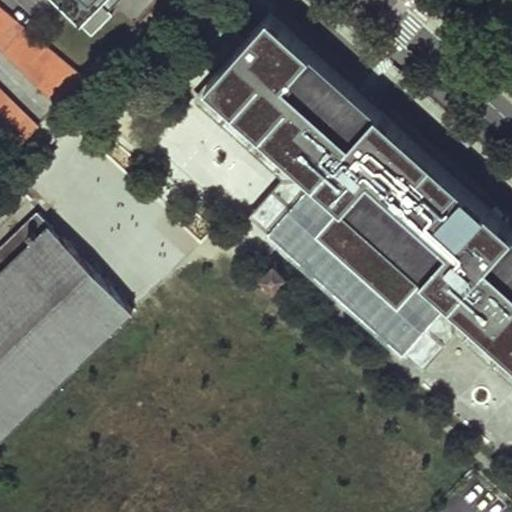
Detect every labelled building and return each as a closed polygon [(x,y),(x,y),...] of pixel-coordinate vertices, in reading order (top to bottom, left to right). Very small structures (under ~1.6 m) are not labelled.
[(69,0),(96,26),(117,6),(113,2),(111,0),(69,0)] [(87,75),(0,3),(0,48),(58,105),(87,75)] [(511,220),(275,6),(213,76),(321,175),(272,228),(406,350),(452,299),(511,350),(511,220)] [(213,76),(197,93),(286,174),(253,211),(272,228),(321,175),(213,76)] [(37,125),(0,86),(0,122),(19,142),(37,125)] [(0,426),(129,304),(37,208),(0,243),(0,426)] [(261,280),(273,291),(284,279),(272,269),(261,280)] [(511,350),(452,299),(406,350),(426,367),(459,331),(511,379),(511,350)]
